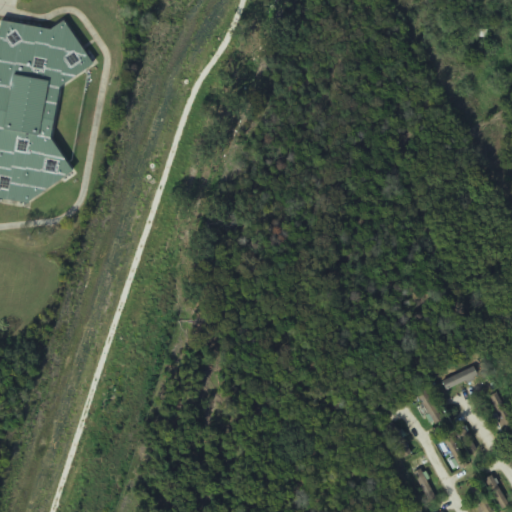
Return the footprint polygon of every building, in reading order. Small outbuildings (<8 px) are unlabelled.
[(0,197),(27,202),(75,173),(54,137),(62,87),(94,68),(94,66),(68,23),(62,22),(50,29),(1,22),(0,30),(0,197)] [(477,378),(473,369),(442,381),(445,391),(477,378)] [(417,393),(422,402),(427,399),(422,390),(417,393)] [(469,455),(476,451),(459,425),(452,430),(469,455)] [(410,454),(393,426),(385,430),(403,458),(410,454)] [(427,506),(435,502),(420,471),(412,475),(427,506)] [(499,511),(506,507),(489,477),(471,487),(484,511),(489,509),(478,491),(485,486),(499,511)]
